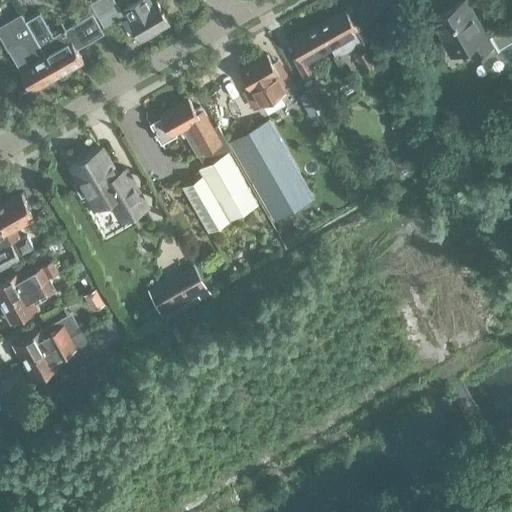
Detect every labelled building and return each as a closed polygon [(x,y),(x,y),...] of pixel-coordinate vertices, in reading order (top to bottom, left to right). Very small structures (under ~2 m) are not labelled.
[(95,15),(97,14),(117,3),(114,0),(92,0),(88,3),(95,15)] [(141,40),(170,23),(157,0),(154,0),(152,1),(151,0),(136,0),(123,7),(141,40)] [(471,57),(493,46),(467,0),(462,0),(430,16),(452,55),(466,47),(471,57)] [(104,26),(124,16),(117,3),(97,14),(104,26)] [(346,8),(318,24),(331,46),(335,53),(336,52),(338,52),(340,52),(343,52),(344,52),(346,51),(349,50),(351,48),(352,47),(354,44),(355,43),(356,41),(357,41),(358,44),(369,38),(361,24),(357,26),(346,8)] [(26,20),(58,76),(84,61),(76,48),(104,32),(92,12),(53,34),(40,11),(26,20)] [(58,76),(26,20),(21,12),(0,24),(0,35),(8,50),(21,42),(32,60),(19,68),(32,91),(58,76)] [(295,60),(304,75),(315,69),(308,59),(331,46),(318,24),(290,40),(300,57),(295,60)] [(367,73),(379,66),(368,48),(356,54),(367,73)] [(285,86),(291,83),(283,67),(278,70),(268,52),(240,68),(250,87),(245,90),(253,105),(260,101),(262,104),(287,89),(285,86)] [(349,82),(338,88),(343,96),(354,90),(349,82)] [(305,90),(315,108),(327,101),(317,83),(305,90)] [(188,124),(204,151),(199,154),(205,164),(229,151),(232,149),(218,124),(213,127),(200,105),(195,107),(189,97),(161,113),(162,116),(150,123),(161,143),(177,134),(175,131),(188,124)] [(313,196),(269,120),(230,141),(275,218),(313,196)] [(129,214),(145,206),(124,169),(117,173),(102,147),(71,165),(80,180),(76,182),(82,194),(86,192),(95,207),(117,194),(129,214)] [(258,203),(229,151),(205,164),(199,167),(203,174),(182,185),(208,231),(258,203)] [(22,193),(0,205),(0,221),(11,241),(19,236),(14,226),(34,214),(22,193)] [(10,241),(11,241),(0,221),(0,268),(20,258),(10,241)] [(26,234),(13,241),(21,254),(34,247),(26,234)] [(81,258),(72,263),(76,272),(86,267),(81,258)] [(0,298),(2,302),(49,277),(48,277),(59,270),(52,259),(22,275),(18,269),(0,279),(0,298)] [(161,284),(173,305),(197,291),(185,270),(161,284)] [(55,288),(49,277),(2,302),(7,312),(5,313),(9,320),(11,319),(12,321),(37,308),(33,301),(55,288)] [(96,287),(84,294),(92,308),(104,301),(96,287)] [(111,313),(98,320),(102,328),(115,321),(111,313)] [(25,360),(52,345),(71,334),(64,322),(43,333),(40,328),(15,342),(16,344),(14,345),(18,352),(20,351),(25,360)] [(71,334),(52,345),(25,360),(30,369),(28,370),(32,377),(34,376),(35,378),(60,364),(55,354),(65,349),(67,352),(78,346),(77,345),(86,340),(82,332),(73,337),(71,334)]
